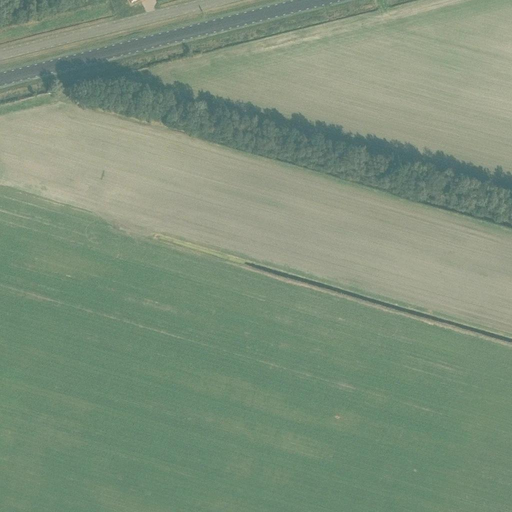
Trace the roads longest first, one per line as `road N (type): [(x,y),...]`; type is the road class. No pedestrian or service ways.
road 1 (secondary): [(0,79),(320,0)]
road 2 (tertiary): [(0,55),(224,0)]
